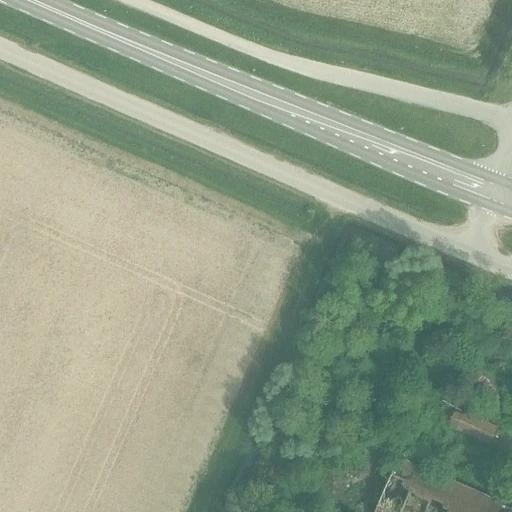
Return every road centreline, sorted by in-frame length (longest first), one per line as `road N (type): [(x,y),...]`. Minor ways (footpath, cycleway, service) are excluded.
road 1 (secondary): [(498,195),(22,0)]
road 2 (unclassified): [(469,252),(0,48)]
road 3 (unclassified): [(133,0),(271,58),(511,119)]
